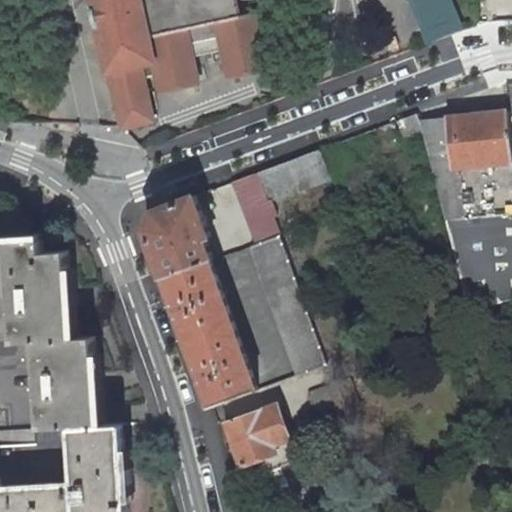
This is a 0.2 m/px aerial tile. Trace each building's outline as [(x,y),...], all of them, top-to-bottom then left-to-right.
[(91,0),(107,73),(111,72),(123,128),(154,121),(144,78),(157,75),(161,91),(200,83),(194,57),(224,50),(229,76),(268,68),(256,12),(253,13),(241,15),(237,0),(91,0)] [(253,13),(250,0),(237,0),(241,15),(253,13)] [(454,0),(409,0),(427,44),(466,29),(454,0)] [(511,0),(496,0),(496,13),(511,12),(511,0)] [(470,310),(511,299),(511,130),(510,111),(419,120),(424,131),(470,310)] [(405,139),(424,131),(419,120),(417,113),(398,120),(405,139)] [(298,190),(331,179),(320,149),(257,172),(268,201),(272,200),(298,190)] [(255,240),(279,230),(274,216),(278,214),(276,210),(272,200),(268,201),(257,172),(233,181),(255,240)] [(298,190),(272,200),(276,210),(302,201),(298,190)] [(208,238),(213,236),(197,194),(155,210),(147,228),(165,277),(213,259),(216,258),(208,238)] [(255,240),(257,243),(281,234),(279,230),(255,240)] [(252,245),(299,375),(328,364),(281,234),(257,243),(252,245)] [(69,250),(45,252),(44,238),(0,241),(0,293),(12,292),(16,342),(37,341),(42,428),(74,426),(102,424),(96,336),(75,337),(69,250)] [(212,406),(260,389),(213,259),(165,277),(212,406)] [(349,378),(338,382),(349,412),(361,408),(349,378)] [(349,412),(338,382),(308,393),(319,423),(349,412)] [(228,422),(243,464),(259,459),(264,472),(299,460),(279,403),(228,422)] [(78,483),(79,511),(129,511),(124,422),(102,424),(74,426),(78,483)] [(0,511),(79,511),(78,483),(0,487),(0,511)]
